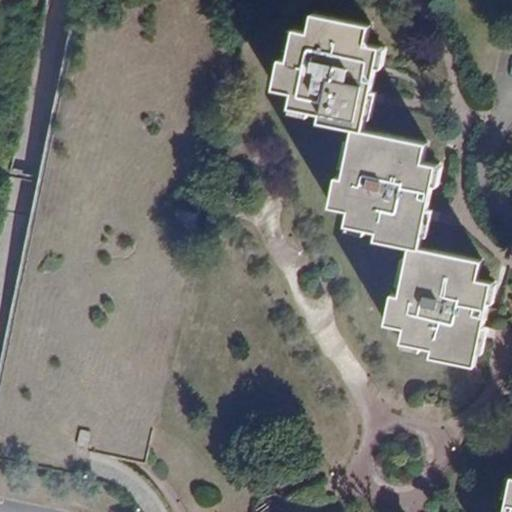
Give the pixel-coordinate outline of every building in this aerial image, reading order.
[(90,453),(146,464),(192,241),(240,0),(76,0),(0,380),(0,403),(9,405),(10,400),(16,402),(10,435),(0,432),(0,458),(85,477),(90,453)] [(355,128),(363,130),(381,48),(366,45),(369,26),(315,14),(311,33),(296,30),(290,62),(282,60),(276,88),(295,92),(292,107),(323,113),(322,121),(355,128)] [(437,165),(423,162),(426,143),(363,130),(355,128),(344,179),(338,178),(332,206),(351,210),(348,224),(378,231),(377,239),(411,246),(420,248),(437,165)] [(432,356),(474,365),(492,284),(477,280),(481,261),(420,248),(411,246),(400,297),(393,296),(387,323),(405,327),(402,343),(434,349),(432,356)] [(0,432),(10,435),(16,402),(10,400),(9,405),(0,403),(0,432)]
